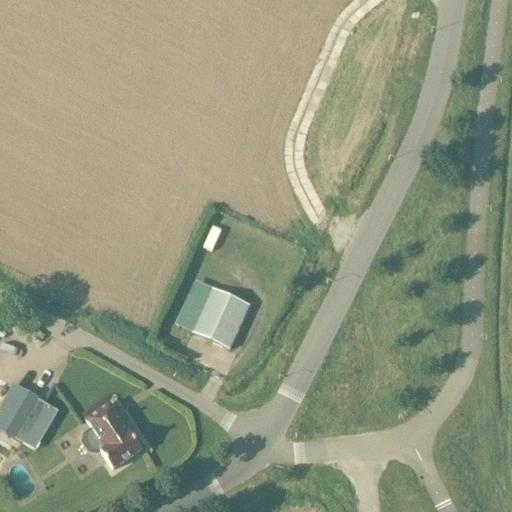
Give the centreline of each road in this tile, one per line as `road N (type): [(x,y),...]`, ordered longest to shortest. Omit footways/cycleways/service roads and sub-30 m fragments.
road 1 (unclassified): [(262,448),(421,133),(453,0)]
road 2 (unclassified): [(262,448),(167,382),(0,296)]
road 3 (unclassified): [(262,448),(304,454),(408,433)]
